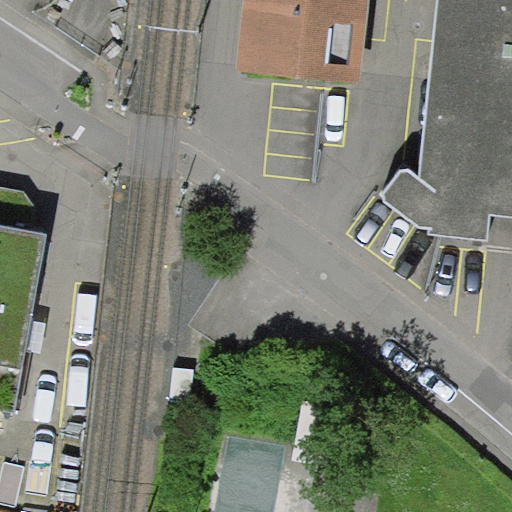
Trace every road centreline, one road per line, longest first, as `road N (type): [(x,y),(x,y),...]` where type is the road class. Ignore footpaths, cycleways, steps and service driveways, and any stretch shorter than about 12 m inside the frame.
road 1 (residential): [(198,155),(511,406)]
road 2 (residential): [(216,0),(198,155)]
road 3 (residential): [(0,60),(110,135)]
